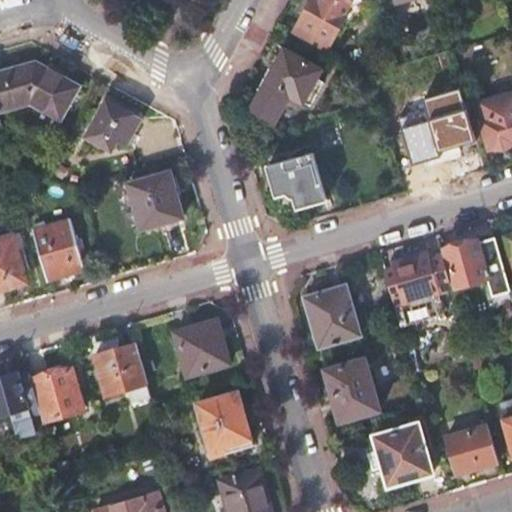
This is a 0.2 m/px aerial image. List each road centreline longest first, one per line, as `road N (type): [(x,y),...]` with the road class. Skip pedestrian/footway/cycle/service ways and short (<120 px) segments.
road 1 (residential): [(511,187),(249,263)]
road 2 (residential): [(249,263),(0,335)]
road 3 (residential): [(321,511),(249,263)]
road 4 (residential): [(249,263),(197,87)]
road 5 (residential): [(53,3),(197,87)]
